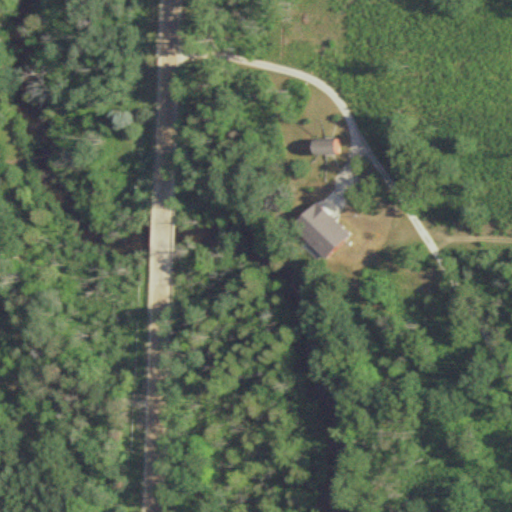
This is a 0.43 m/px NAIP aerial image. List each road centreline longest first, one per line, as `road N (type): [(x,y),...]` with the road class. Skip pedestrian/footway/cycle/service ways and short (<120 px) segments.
road 1 (residential): [(154,511),(165,268)]
road 2 (residential): [(166,206),(175,0)]
